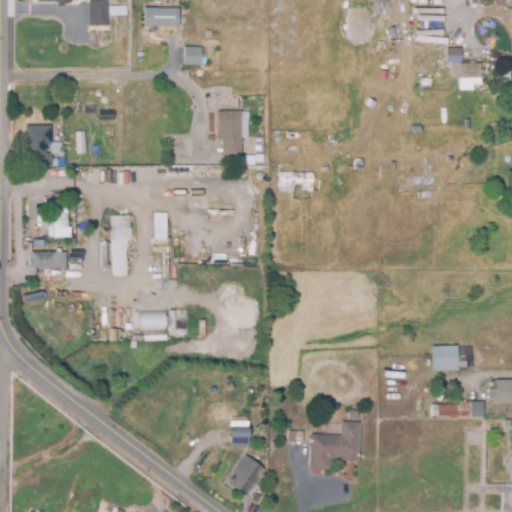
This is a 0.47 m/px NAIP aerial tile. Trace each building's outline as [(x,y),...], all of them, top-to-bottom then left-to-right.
[(87,1),(105,1),(105,26),(87,26),(87,1)] [(125,17),(107,17),(107,7),(125,7),(125,17)] [(177,10),(176,28),(142,27),(142,10),(177,10)] [(462,64),(447,65),(446,49),(461,48),(462,55),(463,64),(462,64)] [(201,49),(201,67),(183,66),(184,49),(201,49)] [(462,89),(461,89),(461,86),(458,85),(457,80),(451,80),(451,66),(462,66),(479,65),(480,86),(470,86),(471,89),(462,89)] [(420,88),(420,79),(428,79),(428,87),(420,88)] [(216,157),(215,112),(239,112),(239,157),(216,157)] [(37,168),(37,153),(25,153),(25,127),(50,126),(50,145),(45,145),(45,156),(51,156),(51,168),(37,168)] [(75,155),(73,133),(83,133),(85,155),(75,155)] [(50,156),(50,145),(60,144),(60,155),(50,156)] [(254,166),(239,166),(239,158),(253,158),(253,155),(262,155),(262,164),(254,164),(254,166)] [(300,193),(276,193),(276,174),(311,174),(311,186),(307,186),(307,190),(300,190),(300,193)] [(52,239),(49,201),(66,200),(67,228),(70,228),(70,238),(52,239)] [(165,213),(152,213),(151,242),(164,242),(165,213)] [(109,271),(110,217),(129,217),(129,233),(125,233),(124,271),(124,277),(109,277),(109,271)] [(30,270),(29,254),(60,253),(60,258),(64,258),(64,269),(30,270)] [(138,332),(137,314),(163,313),(164,331),(138,332)] [(431,373),(430,348),(456,346),(457,371),(431,373)] [(511,404),(486,404),(486,390),(492,390),(492,380),(511,380),(511,404)] [(465,419),(430,419),(430,406),(460,406),(460,401),(464,401),(482,401),(482,419),(465,419)] [(357,422),(346,421),(347,411),(357,411),(357,422)] [(328,472),(308,471),(310,435),(339,436),(340,423),(360,424),(357,463),(341,462),(342,458),(336,457),(336,462),(328,461),(328,472)] [(229,427),(249,427),(249,447),(230,446),(229,427)] [(303,445),(286,444),(287,431),(303,432),(303,445)] [(258,506),(225,485),(229,479),(232,481),(234,477),(230,475),(242,456),(264,470),(254,484),(267,493),(258,506)]
